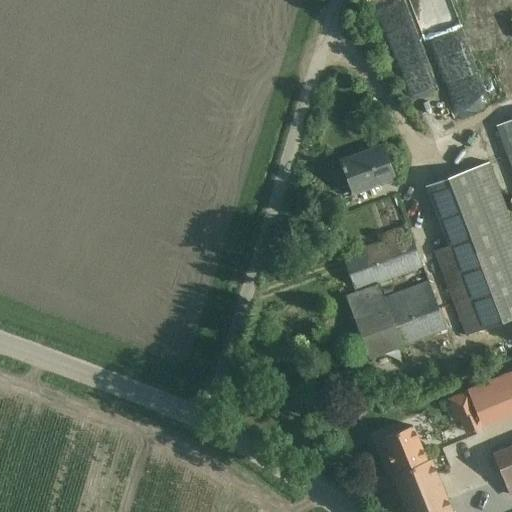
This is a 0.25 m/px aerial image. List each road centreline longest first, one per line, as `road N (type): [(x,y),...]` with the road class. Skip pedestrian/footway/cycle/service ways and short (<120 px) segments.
road 1 (unclassified): [(336,0),(203,419)]
road 2 (unclassified): [(203,419),(0,343)]
road 3 (unclassified): [(341,511),(203,419)]
